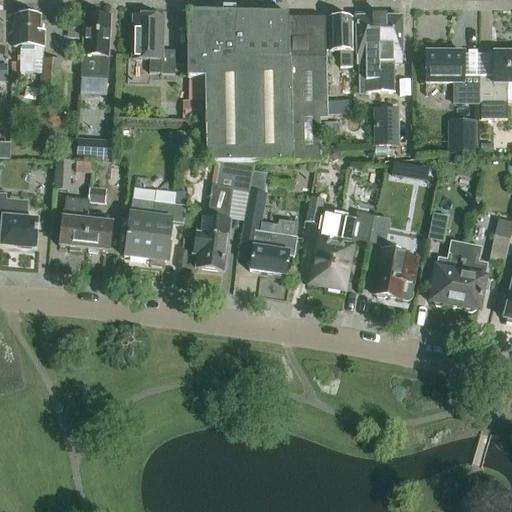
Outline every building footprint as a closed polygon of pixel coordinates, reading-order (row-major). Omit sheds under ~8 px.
[(109,58),(110,19),(97,18),(95,16),(90,15),(87,18),(85,18),(83,57),(82,81),(108,82),(109,59),(109,58)] [(288,16),(188,15),(188,16),(188,80),(205,80),(205,165),(215,166),(254,166),(293,166),(293,164),(320,165),(321,122),(326,122),(326,103),(327,21),(288,21),(288,16)] [(0,65),(5,65),(5,64),(8,64),(8,49),(5,48),(5,16),(0,16),(0,65)] [(34,77),(34,76),(41,76),(39,98),(60,99),(62,62),(43,61),(43,50),(44,50),(45,33),(40,33),(41,18),(37,18),(35,16),(30,16),(27,18),(15,18),(14,49),(19,49),(19,77),(20,77),(20,81),(25,81),(25,77),(34,77)] [(134,18),(133,62),(150,63),(150,76),(161,76),(161,77),(175,77),(176,53),(162,53),(163,19),(134,18)] [(332,21),(330,21),(330,54),(340,54),(340,70),(351,70),(351,21),(346,21),(343,18),(334,18),(332,21)] [(380,20),(356,20),(357,67),(360,67),(360,95),(380,95),(380,20)] [(380,20),(380,95),(393,95),(393,67),(402,67),(402,20),(380,20)] [(426,55),(426,87),(427,87),(427,86),(455,86),(455,106),(479,106),(479,79),(463,78),(463,55),(426,55)] [(479,79),(479,106),(482,106),(482,122),(507,122),(508,87),(511,86),(511,55),(494,55),(494,79),(479,79)] [(182,103),(182,119),(202,119),(202,103),(182,103)] [(326,103),(326,122),(340,122),(340,104),(326,103)] [(399,149),(399,111),(373,111),(374,149),(399,149)] [(477,124),(464,124),(464,155),(477,155),(477,124)] [(111,143),(95,142),(93,163),(110,164),(111,143)] [(10,145),(0,144),(0,161),(10,162),(10,145)] [(493,147),(481,147),(481,155),(493,155),(493,147)] [(328,154),(327,161),(333,164),(339,161),(340,154),(334,151),(328,154)] [(54,193),(70,193),(72,164),(55,163),(54,193)] [(408,166),(394,164),(392,177),(406,180),(408,166)] [(254,166),(215,166),(211,188),(207,219),(198,218),(193,257),(196,257),(195,271),(222,275),(234,192),(249,194),(254,166)] [(107,192),(91,191),(89,206),(105,208),(107,192)] [(0,192),(0,223),(3,223),(2,247),(20,249),(20,250),(32,251),(32,249),(34,250),(36,224),(27,223),(28,203),(6,202),(7,193),(0,192)] [(294,260),(297,240),(261,235),(267,195),(250,193),(250,194),(238,260),(251,262),(249,273),(287,278),(289,259),(294,260)] [(172,214),(172,218),(185,220),(188,196),(175,194),(174,199),(170,198),(168,213),(172,214)] [(84,252),(88,216),(89,206),(88,203),(66,200),(64,213),(63,213),(60,249),(70,250),(69,254),(79,255),(80,251),(84,252)] [(342,216),(323,212),(324,202),(310,200),(305,225),(318,228),(307,286),(327,289),(342,216)] [(130,217),(124,259),(166,265),(171,223),(152,220),(154,206),(132,203),(130,217)] [(109,219),(88,216),(84,252),(88,252),(88,255),(98,256),(98,253),(109,255),(112,226),(108,226),(109,219)] [(357,216),(356,219),(342,216),(327,289),(346,293),(354,252),(351,252),(353,242),(369,246),(374,219),(357,216)] [(432,216),(427,242),(444,245),(449,219),(432,216)] [(390,222),(374,219),(369,246),(385,249),(390,222)] [(511,225),(498,222),(489,264),(505,267),(511,233),(511,225)] [(454,309),(466,247),(450,244),(445,274),(436,272),(436,273),(431,273),(429,283),(434,286),(430,304),(433,305),(436,310),(441,311),(445,307),(454,309)] [(466,247),(454,309),(462,310),(466,315),(471,316),(477,313),(478,313),(482,295),(487,294),(489,285),(484,282),(484,281),(476,280),(482,250),(466,247)] [(412,301),(412,300),(420,260),(409,258),(410,257),(379,251),(370,298),(375,299),(376,300),(384,302),(385,301),(399,303),(400,297),(400,299),(401,300),(401,301),(402,302),(403,303),(404,304),(405,304),(407,304),(408,304),(409,304),(410,303),(411,302),(412,301)]
